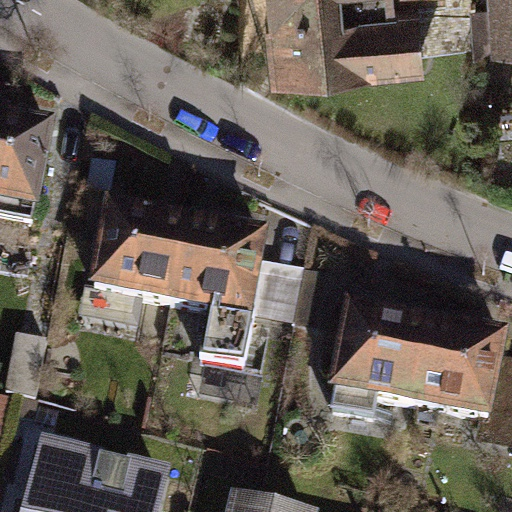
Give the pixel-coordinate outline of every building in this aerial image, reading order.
[(272,0),(279,72),(421,60),(416,5),(387,8),(386,0),(272,0)] [(511,0),(490,0),(490,7),(496,7),(499,46),(511,45),(511,0)] [(51,127),(0,117),(0,222),(33,228),(51,127)] [(188,223),(111,208),(95,291),(172,306),(188,223)] [(265,237),(188,223),(172,306),(212,313),(201,368),(246,376),(257,322),(249,320),(260,265),(265,237)] [(249,320),(257,322),(295,329),(306,273),(260,265),(249,320)] [(429,324),(352,310),(333,414),(376,421),(379,403),(414,409),(429,324)] [(505,339),(429,324),(414,409),(490,423),(492,414),(511,418),(511,367),(500,365),(505,339)] [(48,342),(16,336),(5,396),(37,402),(48,342)] [(175,511),(184,477),(45,442),(26,511),(175,511)] [(284,511),(244,502),(241,511),(284,511)]
